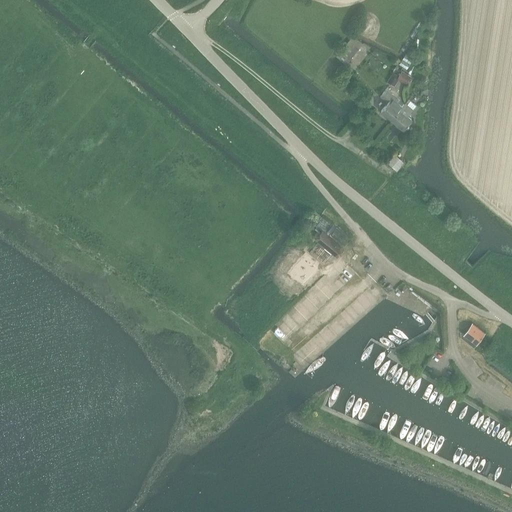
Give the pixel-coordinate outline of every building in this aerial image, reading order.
[(355,53),(345,45),(336,56),(346,64),(355,53)] [(397,78),(397,79),(398,80),(406,85),(411,77),(402,71),(397,78)] [(387,82),(394,87),(398,80),(397,79),(391,75),(387,82)] [(381,111),(392,120),(393,119),(400,109),(402,102),(400,100),(392,93),(393,92),(387,87),(380,96),(388,102),(381,111)] [(393,119),(392,120),(397,123),(395,125),(401,131),(403,129),(404,129),(413,119),(409,115),(414,109),(405,102),(404,104),(402,102),(400,109),(393,119)] [(343,244),(348,237),(336,228),(331,235),(343,244)] [(316,239),(323,245),(337,256),(343,249),(322,232),(316,239)] [(464,334),(476,343),(477,344),(485,333),(472,323),(464,334)]
